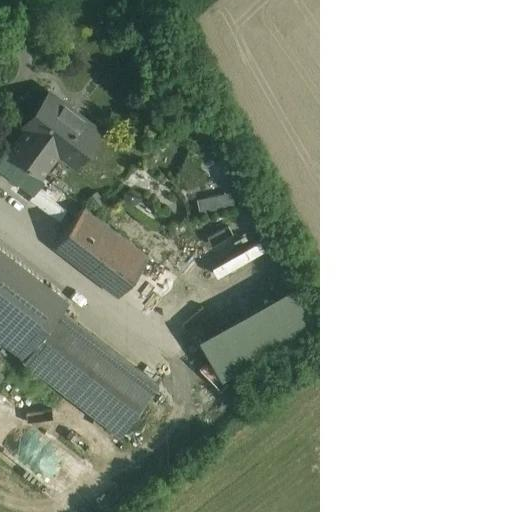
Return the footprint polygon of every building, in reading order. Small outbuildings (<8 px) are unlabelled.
[(99,131),(49,93),(24,125),(27,127),(72,161),(74,164),(99,131)] [(72,161),(27,127),(26,128),(0,163),(0,203),(54,245),(83,207),(97,189),(71,169),(66,169),(72,161)] [(97,189),(83,207),(54,245),(96,278),(117,294),(120,291),(147,256),(125,239),(95,217),(109,198),(97,189)] [(235,190),(202,197),(205,211),(238,203),(235,190)] [(221,274),(268,249),(263,240),(216,265),(221,274)] [(0,244),(0,339),(20,354),(66,294),(0,244)] [(301,338),(319,329),(299,287),(203,333),(223,375),(301,338)] [(155,384),(61,311),(24,358),(118,431),(155,384)] [(69,475),(93,442),(107,452),(121,433),(72,397),(47,430),(66,444),(49,467),(20,445),(13,455),(48,481),(59,467),(69,475)]
